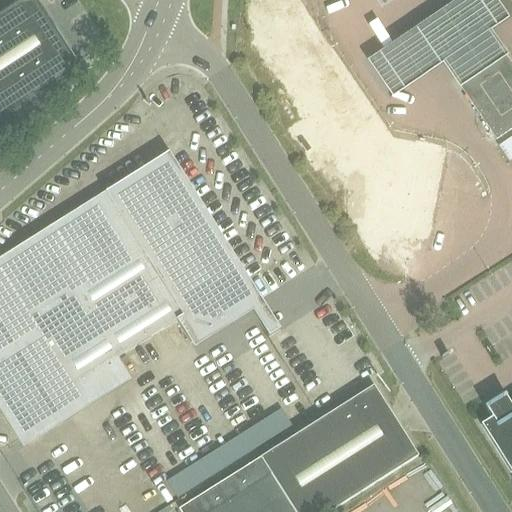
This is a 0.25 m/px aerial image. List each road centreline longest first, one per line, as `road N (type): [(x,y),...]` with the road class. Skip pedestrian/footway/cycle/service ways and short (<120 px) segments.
road 1 (unclassified): [(496,511),(216,69),(151,33)]
road 2 (tertiary): [(0,190),(129,74),(151,33)]
